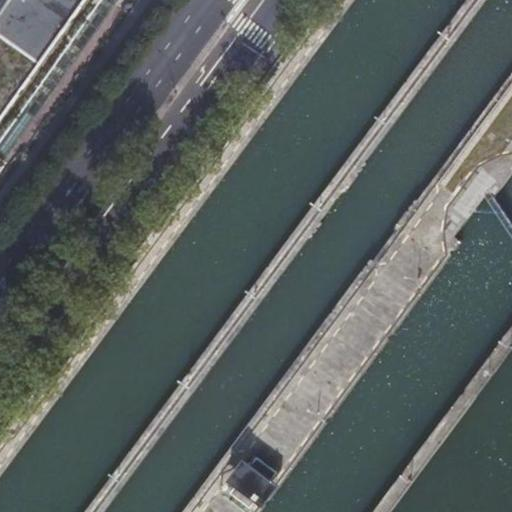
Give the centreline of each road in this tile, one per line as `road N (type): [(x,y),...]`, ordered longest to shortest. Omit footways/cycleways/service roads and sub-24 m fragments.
road 1 (primary): [(0,384),(283,0)]
road 2 (primary): [(201,0),(0,274)]
